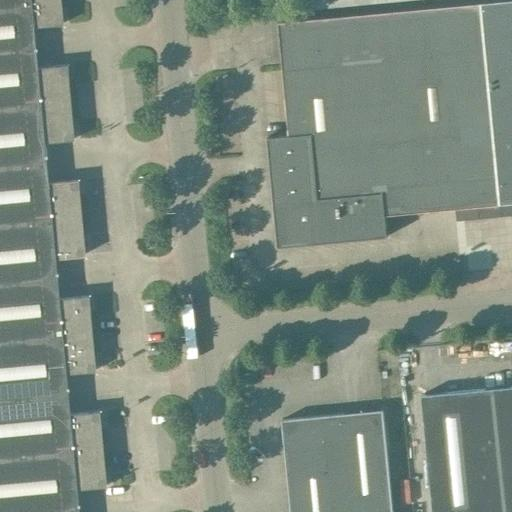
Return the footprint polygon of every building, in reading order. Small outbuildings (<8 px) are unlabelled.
[(61,24),(60,6),(59,0),(0,0),(0,49),(34,47),(32,26),(61,24)] [(511,202),(511,0),(507,0),(278,21),(289,134),(267,136),(278,246),(388,236),(386,214),(511,202)] [(271,32),(218,34),(219,64),(272,62),(271,32)] [(72,139),(67,82),(65,64),(36,67),(34,47),(0,49),(0,166),(45,162),(43,142),(72,139)] [(0,224),(80,217),(76,180),(47,182),(45,162),(0,166),(0,224)] [(83,255),(81,237),(80,217),(0,224),(0,282),(56,278),(54,258),(83,255)] [(0,341),(90,333),(88,313),(87,295),(58,298),(56,278),(0,282),(0,341)] [(94,370),(92,353),(90,333),(0,341),(0,399),(67,393),(65,373),(94,370)] [(511,511),(511,385),(422,394),(433,511),(511,511)] [(68,413),(67,393),(0,399),(0,457),(101,448),(98,411),(68,413)] [(282,419),(291,511),(392,511),(383,409),(282,419)] [(105,486),(103,468),(101,448),(0,457),(0,511),(37,511),(78,509),(76,489),(105,486)]
